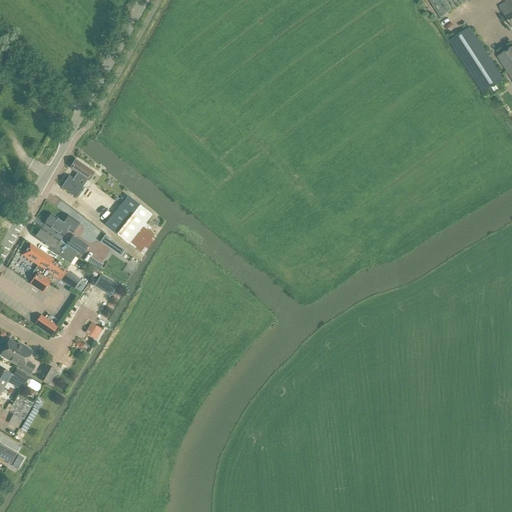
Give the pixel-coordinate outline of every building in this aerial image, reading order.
[(451,11),(444,0),(431,0),(430,2),(440,18),(451,11)] [(511,0),(510,0),(499,7),(511,28),(511,0)] [(503,79),(470,28),(449,42),(482,93),(503,79)] [(511,47),(498,57),(511,78),(511,47)] [(88,181),(94,173),(75,160),(70,169),(88,181)] [(151,228),(145,224),(151,216),(128,197),(105,225),(129,244),(136,250),(135,252),(140,256),(142,255),(143,256),(156,237),(148,232),(151,228)] [(68,216),(63,223),(51,215),(48,220),(45,224),(63,237),(67,230),(72,233),(79,223),(68,216)] [(60,242),(60,241),(42,229),(35,238),(58,254),(57,255),(71,264),(78,253),(60,242)] [(83,254),(88,247),(73,236),(66,245),(76,252),(78,250),(83,254)] [(105,236),(100,243),(120,256),(124,251),(105,236)] [(30,244),(22,255),(38,265),(31,276),(35,278),(30,285),(43,293),(51,281),(57,286),(61,281),(60,281),(66,271),(52,262),(54,260),(30,244)] [(91,258),(88,262),(99,268),(101,265),(101,264),(91,258)] [(73,290),(80,280),(66,271),(60,281),(61,281),(73,290)] [(52,336),(58,327),(41,316),(35,325),(52,336)] [(102,330),(91,324),(85,334),(96,341),(102,330)] [(24,347),(23,348),(10,341),(1,356),(22,368),(22,369),(31,374),(35,367),(27,362),(32,352),(24,347)] [(49,386),(57,371),(45,365),(37,379),(49,386)] [(22,390),(29,377),(17,370),(14,376),(0,368),(0,395),(8,382),(22,390)] [(0,457),(9,463),(15,454),(0,445),(0,457)]
